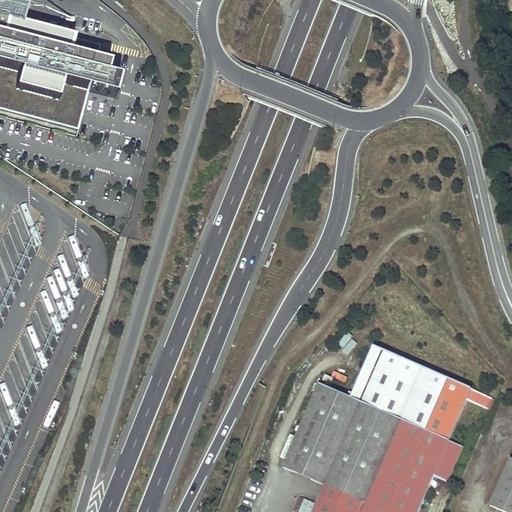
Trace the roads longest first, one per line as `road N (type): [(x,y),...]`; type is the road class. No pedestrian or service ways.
road 1 (trunk): [(310,0),(106,511)]
road 2 (trunk): [(149,511),(351,0)]
road 3 (trunk): [(214,52),(79,511)]
road 4 (trunk): [(179,511),(318,261),(362,120)]
road 5 (tertiary): [(214,52),(250,80),(362,120)]
road 6 (tertiary): [(508,300),(468,141)]
